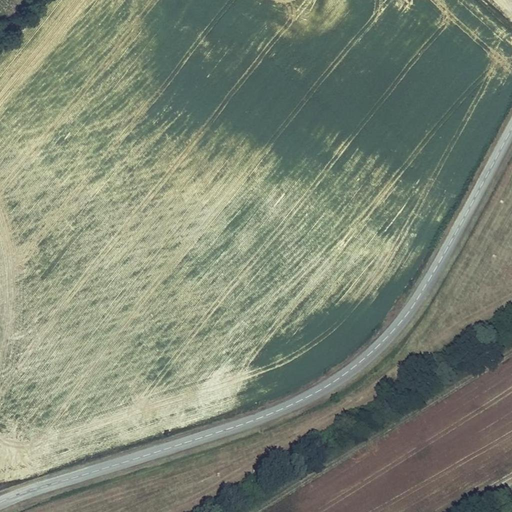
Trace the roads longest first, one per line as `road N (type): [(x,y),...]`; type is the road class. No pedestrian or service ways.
road 1 (tertiary): [(511,130),(417,298),(348,374),(213,433),(0,502)]
road 2 (track): [(511,349),(248,511)]
